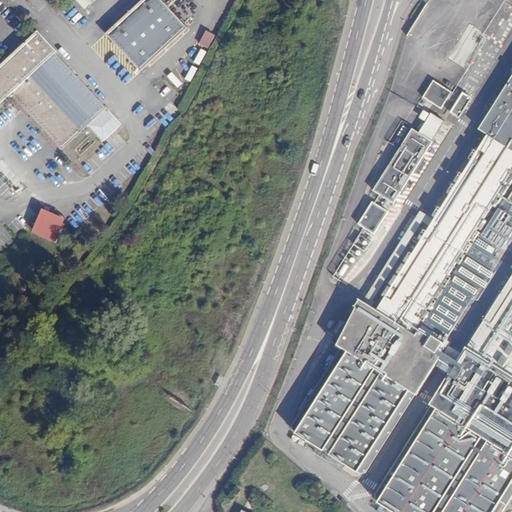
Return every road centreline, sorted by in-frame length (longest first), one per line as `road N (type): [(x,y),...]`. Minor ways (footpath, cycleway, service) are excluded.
road 1 (secondary): [(180,511),(235,434),(282,325),(389,0)]
road 2 (secondary): [(365,0),(324,155),(272,295),(217,417),(169,483)]
road 3 (unknown): [(327,311),(353,193),(421,32),(441,11),(495,6)]
